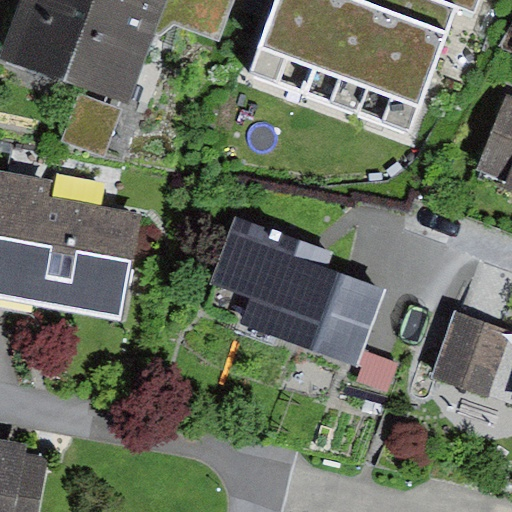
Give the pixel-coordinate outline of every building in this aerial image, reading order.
[(165,0),(16,0),(23,2),(2,63),(127,107),(151,37),(165,0)] [(235,0),(165,0),(151,37),(161,41),(177,28),(220,43),(235,0)] [(278,0),(251,76),(306,97),(342,0),(278,0)] [(342,0),(306,97),(358,116),(401,0),(342,0)] [(459,6),(441,0),(401,0),(358,116),(411,135),(459,6)] [(441,0),(459,6),(475,12),(479,0),(441,0)] [(122,111),(79,96),(62,144),(105,159),(122,111)] [(511,99),(509,98),(481,173),(511,184),(507,195),(511,197),(511,99)] [(52,183),(0,173),(0,295),(123,317),(141,218),(49,202),(52,183)] [(336,255),(235,219),(211,287),(250,301),(241,327),(358,368),(385,292),(329,273),(336,255)] [(511,330),(458,313),(437,378),(511,401),(511,330)] [(388,395),(398,365),(368,354),(357,384),(388,395)] [(0,511),(37,511),(46,461),(26,458),(28,446),(0,440),(0,511)]
